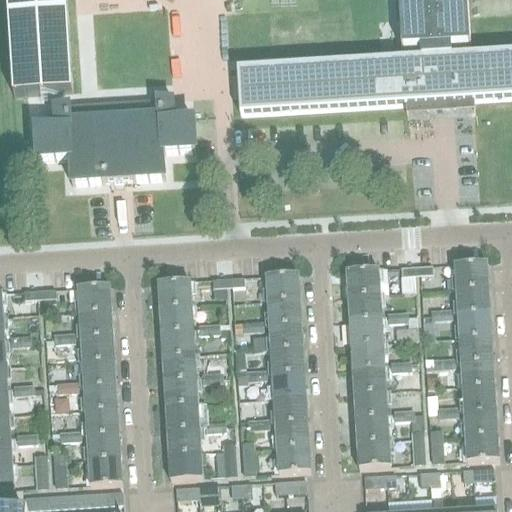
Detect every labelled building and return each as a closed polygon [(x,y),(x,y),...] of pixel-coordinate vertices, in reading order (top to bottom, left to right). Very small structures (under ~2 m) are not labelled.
[(8,0),(15,99),(73,95),(67,0),(8,0)] [(399,0),(404,63),(238,73),(241,119),(406,109),(407,116),(474,112),(474,104),(511,101),(511,56),(472,59),(469,18),(468,0),(399,0)] [(174,123),(173,102),(159,103),(159,106),(68,111),(68,108),(55,108),(56,130),(37,131),(39,165),(71,163),(72,189),(166,183),(164,157),(196,155),(194,122),(174,123)] [(457,294),(489,292),(488,266),(456,268),(457,294)] [(421,279),(434,278),(433,270),(420,271),(421,279)] [(402,280),(415,279),(415,271),(402,272),(402,280)] [(349,301),(381,299),(380,273),(348,275),(349,301)] [(269,306),(301,304),(299,278),(267,280),(269,306)] [(233,291),(246,290),(245,282),(232,282),(233,291)] [(214,292),(227,291),(227,283),(214,284),(214,292)] [(161,312),(193,311),(191,285),(159,287),(161,312)] [(81,318),(113,316),(111,290),(79,292),(81,318)] [(459,318),(491,316),(489,292),(457,294),(459,318)] [(45,303),(58,302),(57,293),(44,294),(45,303)] [(26,304),(39,303),(39,294),(26,295),(26,304)] [(351,325),(383,323),(381,299),(349,301),(351,325)] [(270,330),(302,328),(301,304),(269,306),(270,330)] [(162,337),(194,335),(193,311),(161,312),(162,337)] [(443,315),(443,324),(453,323),(453,314),(443,315)] [(433,324),(443,324),(443,315),(433,316),(433,324)] [(82,342),(114,340),(113,316),(81,318),(82,342)] [(460,343),(492,341),(491,316),(459,318),(460,343)] [(398,318),(399,327),(409,326),(408,317),(398,318)] [(389,327),(399,327),(398,318),(388,319),(389,327)] [(352,350),(384,348),(383,323),(351,325),(352,350)] [(254,327),(255,335),(265,335),(264,326),(254,327)] [(245,336),(255,335),(254,327),(244,327),(245,336)] [(272,355),(304,353),(302,328),(270,330),(272,355)] [(210,330),(211,338),(221,338),(220,329),(210,330)] [(201,339),(211,338),(210,330),(200,330),(201,339)] [(419,332),(398,333),(399,346),(420,345),(419,332)] [(164,361),(196,360),(194,335),(162,337),(164,361)] [(66,339),(66,347),(76,347),(76,338),(66,339)] [(56,348),(66,347),(66,339),(56,339),(56,348)] [(84,367),(116,365),(114,340),(82,342),(84,367)] [(462,367),(494,365),(492,341),(460,343),(462,367)] [(13,351),(23,351),(22,342),(12,343),(13,351)] [(22,342),(23,351),(33,350),(32,342),(22,342)] [(354,374),(386,372),(384,348),(352,350),(354,374)] [(274,379),(305,377),(304,353),(272,355),(274,379)] [(165,386),(197,384),(196,360),(164,361),(165,386)] [(446,364),(446,373),(456,372),(456,363),(446,364)] [(436,373),(446,373),(446,364),(436,365),(436,373)] [(85,391),(117,389),(116,365),(84,367),(85,391)] [(463,392),(495,390),(494,365),(462,367),(463,392)] [(401,367),(402,376),(412,375),(411,366),(401,367)] [(392,376),(402,376),(401,367),(391,368),(392,376)] [(0,396),(9,396),(7,371),(0,371),(0,396)] [(355,399),(387,397),(386,372),(354,374),(355,399)] [(257,376),(258,385),(268,384),(267,375),(257,376)] [(248,385),(258,385),(257,376),(247,376),(248,385)] [(275,404),(307,402),(305,377),(274,379),(275,404)] [(213,379),(214,387),(224,387),(223,378),(213,379)] [(204,388),(214,387),(213,379),(203,379),(204,388)] [(167,411),(199,408),(197,384),(165,386),(167,411)] [(69,388),(69,397),(79,396),(79,387),(69,388)] [(59,397),(69,397),(69,388),(59,388),(59,397)] [(87,416),(119,414),(117,389),(85,391),(87,416)] [(25,391),(26,399),(36,399),(35,390),(25,391)] [(465,416),(497,414),(495,390),(463,392),(465,416)] [(16,400),(26,399),(25,391),(15,391),(16,400)] [(0,421),(11,420),(9,396),(0,396),(0,421)] [(357,423),(389,421),(387,397),(355,399),(357,423)] [(277,428),(309,426),(307,402),(275,404),(277,428)] [(168,435),(200,433),(199,408),(167,411),(168,435)] [(449,413),(449,422),(459,421),(459,412),(449,413)] [(439,422),(449,422),(449,413),(439,414),(439,422)] [(88,440),(120,438),(119,414),(87,416),(88,440)] [(466,441),(498,439),(497,414),(465,416),(466,441)] [(404,416),(405,425),(415,424),(414,415),(404,416)] [(395,425),(405,425),(404,416),(394,416),(395,425)] [(0,445),(12,445),(11,420),(0,421),(0,445)] [(358,448),(390,446),(389,421),(357,423),(358,448)] [(260,425),(261,434),(271,433),(270,424),(260,425)] [(251,434),(261,434),(260,425),(250,425),(251,434)] [(278,453),(310,451),(309,426),(277,428),(278,453)] [(216,428),(217,436),(227,436),(226,427),(216,428)] [(207,437),(217,436),(216,428),(206,428),(207,437)] [(170,460),(202,458),(200,433),(168,435),(170,460)] [(72,437),(72,446),(82,445),(82,436),(72,437)] [(62,446),(72,446),(72,437),(62,437),(62,446)] [(90,465),(122,463),(120,438),(88,440),(90,465)] [(28,440),(29,448),(39,448),(38,439),(28,440)] [(498,439),(466,441),(468,467),(500,465),(498,439)] [(19,449),(29,448),(28,440),(18,440),(19,449)] [(0,470),(14,469),(12,445),(0,445),(0,470)] [(390,446),(358,448),(360,473),(392,471),(390,446)] [(310,451),(278,453),(280,478),(312,476),(310,451)] [(202,458),(170,460),(171,485),(204,483),(202,458)] [(122,463),(90,465),(91,490),(123,488),(122,463)] [(14,469),(0,470),(0,496),(15,495),(14,469)] [(474,474),(475,486),(496,485),(495,473),(474,474)] [(465,487),(475,486),(474,474),(464,475),(465,487)] [(421,490),(431,489),(430,476),(420,477),(421,490)] [(430,476),(431,489),(441,488),(440,476),(430,476)] [(366,493),(388,492),(387,479),(365,481),(366,493)] [(387,479),(388,492),(398,491),(397,479),(387,479)] [(286,486),(286,498),(308,497),(307,484),(286,486)] [(276,499),(286,498),(286,486),(276,486),(276,499)] [(233,501),(243,501),(242,488),(232,489),(233,501)] [(242,488),(243,501),(253,500),(252,488),(242,488)] [(178,505),(199,504),(199,491),(177,493),(178,505)] [(199,491),(199,504),(209,503),(209,491),(199,491)] [(115,497),(116,510),(125,509),(124,496),(115,497)] [(100,511),(108,510),(107,497),(99,498),(100,511)] [(108,510),(116,510),(115,497),(107,497),(108,510)] [(84,511),(92,511),(91,498),(83,499),(84,511)] [(92,511),(100,511),(99,498),(91,498),(92,511)] [(68,511),(76,511),(75,499),(67,500),(68,511)] [(76,511),(79,511),(84,511),(83,499),(75,499),(76,511)] [(52,511),(60,511),(59,500),(51,501),(52,511)] [(60,511),(68,511),(67,500),(59,500),(60,511)] [(36,511),(44,511),(43,501),(35,502),(36,511)] [(44,511),(52,511),(51,501),(43,501),(44,511)] [(27,511),(36,511),(35,502),(27,502),(27,511)]
